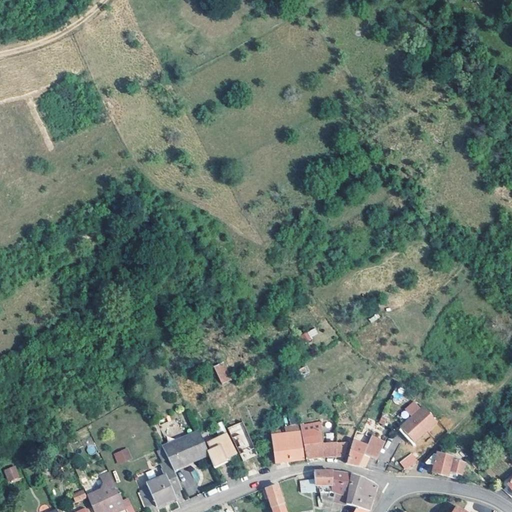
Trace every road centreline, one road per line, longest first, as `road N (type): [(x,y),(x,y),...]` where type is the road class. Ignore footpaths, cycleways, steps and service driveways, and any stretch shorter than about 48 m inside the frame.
road 1 (residential): [(193,511),(314,467),(344,468),(398,489)]
road 2 (track): [(398,489),(511,372)]
road 3 (track): [(0,56),(61,38),(107,0)]
